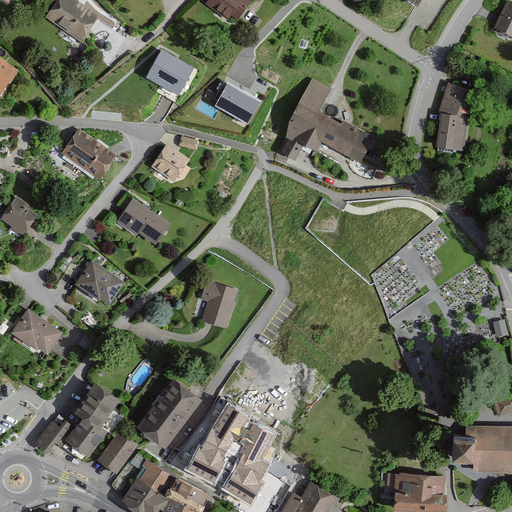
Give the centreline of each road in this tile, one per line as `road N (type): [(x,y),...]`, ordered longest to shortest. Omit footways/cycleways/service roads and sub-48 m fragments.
road 1 (residential): [(97,349),(235,207),(264,158)]
road 2 (residential): [(511,285),(423,179),(420,103),(432,69)]
road 3 (residential): [(0,124),(151,132)]
road 4 (residential): [(97,349),(21,455)]
road 5 (residential): [(432,69),(325,0)]
